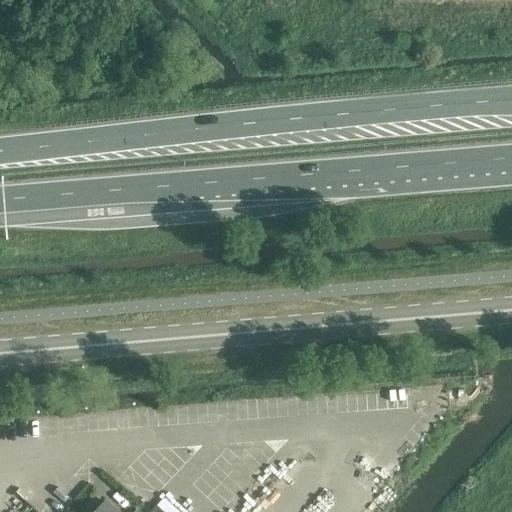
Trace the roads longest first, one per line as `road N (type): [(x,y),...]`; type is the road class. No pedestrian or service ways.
road 1 (trunk): [(511,104),(0,150)]
road 2 (secondary): [(511,310),(0,353)]
road 3 (trunk): [(0,200),(511,158)]
